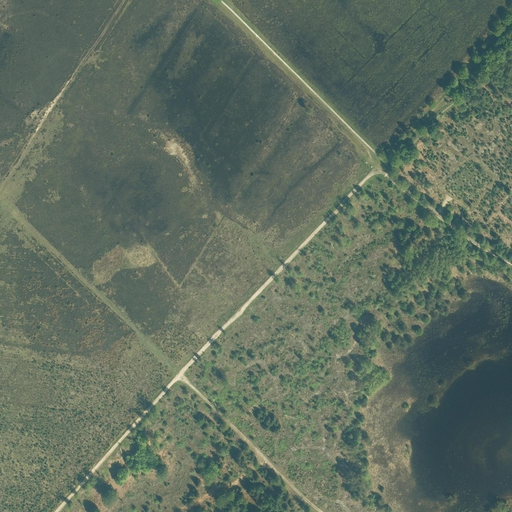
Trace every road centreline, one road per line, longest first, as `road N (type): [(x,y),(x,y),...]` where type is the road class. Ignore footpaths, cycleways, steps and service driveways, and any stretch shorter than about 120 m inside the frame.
road 1 (track): [(210,0),(391,179),(511,262)]
road 2 (track): [(378,167),(180,374)]
road 3 (track): [(121,0),(0,189)]
road 4 (track): [(378,167),(511,14)]
road 5 (track): [(508,0),(373,151)]
road 6 (track): [(321,511),(180,374)]
road 7 (track): [(180,374),(55,511)]
